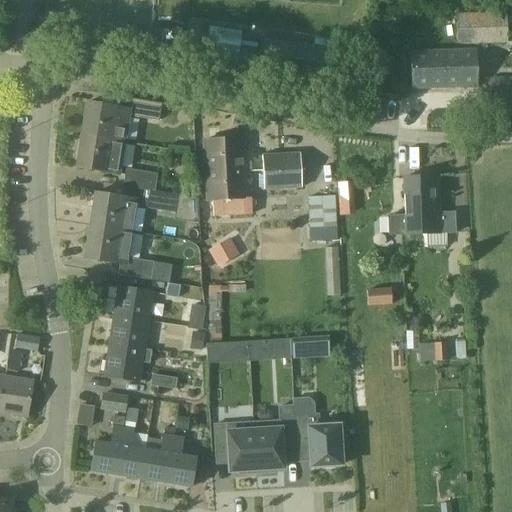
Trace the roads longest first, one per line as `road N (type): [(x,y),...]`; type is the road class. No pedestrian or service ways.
road 1 (residential): [(511,139),(425,139),(46,74)]
road 2 (residential): [(52,459),(62,374),(39,236),(46,74)]
